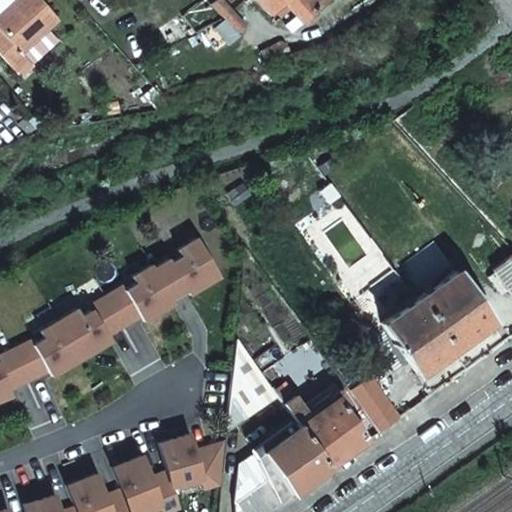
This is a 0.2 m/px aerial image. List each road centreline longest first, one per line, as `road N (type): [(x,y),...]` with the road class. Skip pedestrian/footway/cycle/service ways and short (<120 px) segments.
road 1 (residential): [(511,395),(346,511)]
road 2 (residential): [(0,462),(170,396)]
